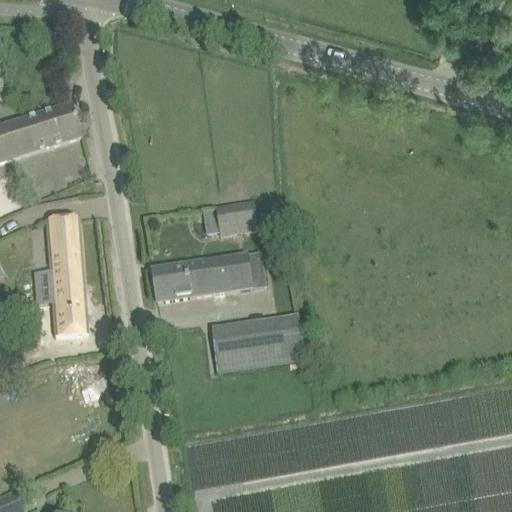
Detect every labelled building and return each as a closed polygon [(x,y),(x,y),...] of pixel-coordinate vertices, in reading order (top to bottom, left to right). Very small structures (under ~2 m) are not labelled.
[(0,131),(0,166),(83,140),(73,108),(0,131)] [(218,212),(222,239),(258,233),(254,206),(218,212)] [(80,222),(48,224),(51,276),(54,307),(56,341),(89,338),(80,222)] [(158,307),(267,290),(262,256),(153,273),(158,307)] [(219,378),(309,368),(301,318),(213,328),(219,378)]
